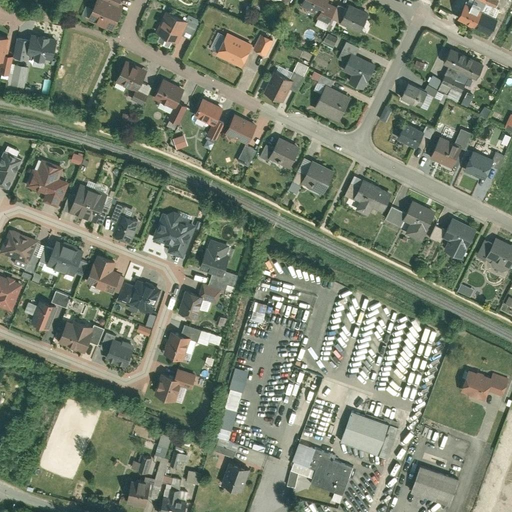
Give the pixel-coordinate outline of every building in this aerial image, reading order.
[(90,18),(89,20),(113,31),(124,7),(119,5),(107,0),(97,0),(93,9),(90,18)] [(234,3),(228,0),(225,0),(222,6),(229,10),(234,3)] [(329,0),(303,0),(300,7),(318,16),(317,18),(329,24),(335,12),(325,7),(329,0)] [(486,3),(478,0),(475,0),(472,7),(482,11),(486,3)] [(493,6),(486,3),(482,11),(489,15),(493,6)] [(370,14),(351,4),(340,24),(359,34),(370,14)] [(472,7),(466,4),(459,19),(491,35),(499,19),(489,15),(482,11),(472,7)] [(90,18),(93,9),(89,7),(85,16),(90,18)] [(166,11),(156,32),(161,35),(173,41),(177,43),(187,22),(166,11)] [(201,20),(189,15),(187,19),(199,25),(201,20)] [(227,31),(216,54),(242,66),(253,44),(227,31)] [(275,40),(261,33),(253,49),(267,56),(275,40)] [(327,38),(336,42),(338,39),(329,34),(327,38)] [(173,41),(161,35),(158,41),(170,47),(173,41)] [(33,42),(30,58),(53,61),(56,40),(34,36),(33,42)] [(327,38),(326,37),(323,43),(333,48),(336,42),(327,38)] [(9,40),(0,38),(0,63),(1,64),(4,64),(6,56),(9,40)] [(30,58),(33,42),(17,40),(14,59),(29,61),(30,58)] [(347,62),(352,52),(356,55),(360,48),(346,41),(338,57),(347,62)] [(451,49),(444,63),(445,64),(449,66),(460,71),(476,79),(483,65),(451,49)] [(356,55),(352,52),(347,62),(343,70),(352,75),(349,81),(364,89),(376,64),(356,55)] [(12,58),(6,56),(4,64),(1,64),(0,67),(0,75),(8,77),(12,58)] [(11,85),(24,88),(29,67),(16,64),(11,85)] [(123,64),(115,81),(117,82),(128,87),(135,90),(138,91),(138,90),(142,81),(145,74),(123,64)] [(445,75),(449,66),(445,64),(440,73),(445,75)] [(460,71),(449,66),(445,75),(456,80),(460,71)] [(312,76),(319,80),(321,74),(314,70),(312,76)] [(293,79),(274,71),(264,92),(283,101),(293,79)] [(321,74),(319,80),(327,83),(332,86),(335,80),(321,74)] [(438,87),(442,80),(434,76),(431,83),(438,87)] [(444,79),(442,83),(452,88),(454,89),(453,90),(462,94),(464,89),(444,79)] [(162,80),(154,98),(161,101),(174,108),(177,101),(183,90),(162,80)] [(322,94),(327,83),(319,80),(314,90),(322,94)] [(153,86),(142,81),(138,90),(149,94),(153,86)] [(126,91),(128,87),(117,82),(115,87),(126,91)] [(409,82),(401,98),(420,107),(423,102),(426,95),(428,91),(409,82)] [(339,121),(352,95),(332,86),(327,83),(322,94),(314,109),(339,121)] [(452,88),(442,83),(439,89),(449,94),(452,88)] [(138,91),(135,90),(131,97),(145,103),(148,96),(138,91)] [(448,96),(438,91),(436,94),(446,100),(448,96)] [(461,95),(452,91),(449,97),(457,101),(461,95)] [(474,96),(467,92),(460,107),(467,111),(474,96)] [(433,98),(426,95),(423,102),(429,105),(433,98)] [(223,106),(203,96),(194,115),(212,124),(207,135),(216,139),(224,122),(217,119),(223,106)] [(171,113),(174,108),(161,101),(158,107),(171,113)] [(186,106),(177,101),(174,108),(171,113),(169,119),(178,123),(186,106)] [(380,119),(387,122),(392,108),(386,106),(380,119)] [(235,112),(225,133),(248,144),(258,124),(235,112)] [(132,114),(123,113),(122,124),(131,124),(132,114)] [(406,122),(399,139),(418,148),(424,133),(425,131),(406,122)] [(425,131),(424,133),(431,136),(436,125),(429,122),(425,131)] [(461,128),(455,142),(467,147),(474,133),(461,128)] [(188,145),(184,134),(173,138),(177,150),(188,145)] [(441,135),(430,156),(452,167),(463,146),(455,142),(441,135)] [(300,147),(280,138),(275,150),(270,159),(290,168),(300,147)] [(24,152),(8,145),(6,150),(4,149),(0,158),(0,185),(8,189),(12,180),(14,181),(24,158),(22,157),(24,152)] [(256,150),(246,145),(238,160),(248,165),(256,150)] [(270,159),(275,150),(266,146),(260,159),(269,163),(270,159)] [(75,151),(71,160),(81,164),(85,155),(75,151)] [(472,153),(464,170),(485,180),(493,163),(472,153)] [(501,163),(504,156),(498,153),(494,160),(501,163)] [(34,167),(26,186),(41,192),(42,191),(46,193),(43,200),(58,207),(68,182),(58,177),(62,167),(42,159),(38,169),(34,167)] [(336,171),(314,160),(303,183),(325,193),(336,171)] [(346,193),(354,197),(364,177),(356,173),(346,193)] [(393,192),(364,177),(354,197),(360,201),(356,209),(369,216),(373,207),(382,212),(393,192)] [(70,211),(69,212),(96,222),(102,209),(108,194),(81,184),(76,195),(70,211)] [(70,211),(76,195),(70,192),(64,208),(70,211)] [(437,212),(414,200),(408,213),(404,219),(411,223),(406,232),(422,240),(437,212)] [(136,209),(117,202),(113,211),(115,212),(111,220),(118,223),(113,234),(129,241),(138,219),(133,217),(136,209)] [(400,227),(404,219),(408,213),(393,206),(386,220),(400,227)] [(107,211),(102,209),(96,222),(102,225),(107,211)] [(196,222),(162,210),(153,238),(170,244),(168,250),(184,256),(196,222)] [(478,228),(453,217),(447,230),(443,238),(449,240),(444,250),(463,259),(478,228)] [(443,238),(447,230),(436,225),(430,237),(441,242),(443,238)] [(39,240),(10,228),(0,252),(28,264),(29,264),(34,254),(39,240)] [(511,262),(511,244),(496,236),(493,243),(486,258),(494,262),(492,265),(505,271),(507,268),(509,269),(511,262)] [(210,238),(199,268),(213,273),(223,276),(224,273),(231,255),(226,253),(229,245),(210,238)] [(486,258),(493,243),(485,239),(477,256),(485,260),(486,258)] [(84,252),(57,241),(53,249),(48,261),(47,264),(73,276),(84,252)] [(48,261),(53,249),(47,247),(42,258),(48,261)] [(41,257),(34,254),(29,264),(28,264),(26,269),(35,273),(41,257)] [(97,254),(86,281),(92,283),(102,287),(113,292),(121,273),(111,269),(115,261),(97,254)] [(32,274),(24,271),(22,276),(30,279),(32,274)] [(223,276),(213,273),(209,284),(222,288),(226,290),(231,276),(224,273),(223,276)] [(0,305),(13,311),(23,283),(16,280),(16,278),(7,275),(6,277),(0,274),(0,305)] [(159,287),(137,279),(133,289),(123,285),(118,298),(149,311),(159,287)] [(217,304),(222,288),(209,284),(203,282),(199,294),(186,290),(178,312),(185,314),(186,318),(193,321),(194,318),(197,319),(201,308),(204,299),(210,301),(217,304)] [(102,287),(92,283),(90,289),(99,293),(102,287)] [(461,283),(458,290),(464,293),(467,286),(461,283)] [(56,290),(52,302),(67,308),(72,296),(56,290)] [(59,306),(40,299),(38,305),(34,315),(31,322),(50,330),(59,306)] [(210,301),(204,299),(201,308),(207,310),(210,301)] [(34,315),(38,305),(28,301),(24,311),(34,315)] [(253,319),(264,320),(265,310),(266,311),(267,303),(255,301),(253,319)] [(153,327),(157,315),(151,313),(146,325),(153,327)] [(65,323),(58,341),(85,352),(90,341),(93,334),(90,333),(93,326),(74,319),(71,326),(65,323)] [(93,324),(93,326),(90,333),(93,334),(90,341),(98,345),(105,329),(93,324)] [(150,335),(152,328),(140,324),(137,331),(150,335)] [(186,324),(182,334),(197,340),(198,340),(202,330),(186,324)] [(212,333),(202,330),(198,340),(198,342),(208,345),(209,341),(212,333)] [(100,346),(109,350),(113,338),(115,339),(117,335),(106,331),(100,346)] [(182,334),(172,331),(164,354),(182,360),(183,357),(190,359),(197,340),(182,334)] [(212,333),(209,341),(219,345),(220,342),(219,342),(221,336),(212,333)] [(109,350),(105,359),(126,367),(134,346),(115,339),(113,338),(109,350)] [(466,379),(461,391),(484,401),(489,390),(503,396),(510,380),(493,373),(492,377),(473,369),(474,367),(468,364),(466,369),(469,371),(466,379)] [(176,377),(162,373),(155,395),(175,401),(181,383),(193,387),(197,374),(179,368),(176,377)] [(231,386),(244,390),(247,379),(234,376),(231,386)] [(237,411),(243,392),(230,388),(225,407),(237,411)] [(378,420),(352,411),(341,442),(379,455),(390,424),(378,420)] [(378,420),(390,424),(379,455),(387,458),(399,423),(379,415),(378,420)] [(150,438),(154,425),(139,421),(135,433),(150,438)] [(269,438),(262,435),(258,445),(265,447),(269,438)] [(192,439),(186,437),(184,444),(190,446),(192,439)] [(168,442),(159,439),(157,446),(162,448),(163,447),(166,448),(168,442)] [(232,456),(234,448),(215,442),(213,450),(232,456)] [(295,462),(309,468),(316,448),(300,442),(292,462),(295,462)] [(313,478),(311,483),(343,495),(353,466),(334,459),(336,455),(324,450),(316,470),(313,478)] [(178,452),(174,451),(170,465),(174,466),(178,452)] [(188,455),(178,452),(174,466),(172,472),(183,475),(188,455)] [(153,458),(142,455),(140,461),(134,459),(132,467),(149,472),(153,458)] [(162,481),(168,458),(158,455),(158,456),(157,460),(159,460),(154,478),(162,481)] [(237,490),(247,468),(233,462),(231,465),(229,464),(223,478),(226,479),(224,484),(237,490)] [(313,478),(316,470),(309,468),(295,462),(292,470),(299,473),(313,478)] [(191,463),(187,482),(199,484),(203,465),(191,463)] [(459,479),(420,465),(411,491),(450,504),(459,479)] [(299,473),(292,470),(288,485),(295,487),(299,473)] [(166,487),(180,490),(182,479),(164,475),(163,481),(167,482),(166,487)] [(130,480),(126,503),(146,507),(150,484),(146,484),(147,481),(137,479),(136,482),(130,480)] [(165,487),(159,511),(185,511),(189,492),(180,490),(166,487),(165,487)] [(99,488),(98,494),(112,497),(113,491),(99,488)]
